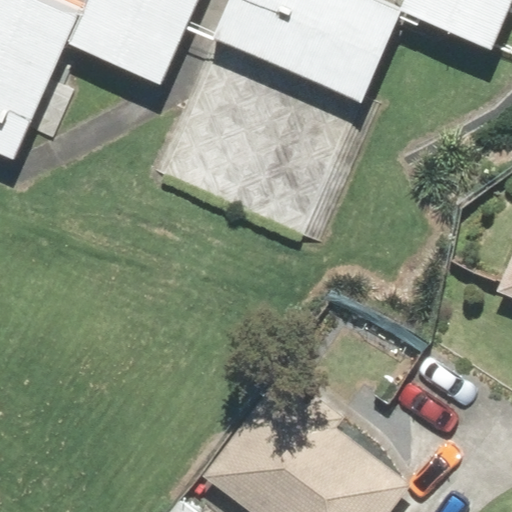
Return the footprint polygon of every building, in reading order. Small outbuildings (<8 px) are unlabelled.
[(85,7),(67,0),(0,0),(0,146),(22,155),(85,7)] [(167,75),(198,0),(94,0),(79,39),(167,75)] [(231,0),(216,37),(368,100),(408,4),(398,0),(231,0)] [(511,9),(511,0),(409,0),(409,1),(500,39),(511,9)] [(511,259),(501,285),(511,289),(511,259)] [(398,511),(392,507),(414,478),(278,375),(206,469),(262,511),(398,511)]
